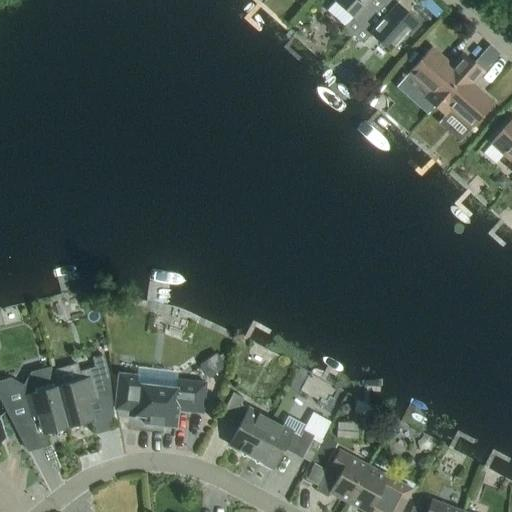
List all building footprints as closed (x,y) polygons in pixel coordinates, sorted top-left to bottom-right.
[(344,28),(354,36),(377,10),(369,2),(370,0),(336,0),(335,2),(353,18),(344,28)] [(377,10),(354,36),(363,44),(371,35),(390,51),(406,33),(409,37),(420,25),(397,4),(385,17),(377,10)] [(434,108),(474,63),(464,54),(452,67),(431,48),(408,75),(429,93),(424,99),(434,108)] [(474,63),(434,108),(445,117),(450,112),(471,130),(494,104),(473,86),(485,73),(474,63)] [(511,172),(511,120),(491,144),(511,163),(507,168),(511,172)] [(503,191),(511,183),(502,175),(495,183),(503,191)] [(208,379),(226,367),(217,354),(199,366),(208,379)] [(102,357),(93,359),(95,369),(98,378),(108,375),(102,357)] [(0,399),(17,432),(31,425),(41,422),(44,434),(68,427),(57,388),(52,367),(50,367),(51,369),(32,374),(24,388),(0,394),(0,399)] [(81,381),(57,388),(68,427),(92,421),(90,413),(104,409),(101,398),(110,396),(108,375),(98,378),(95,369),(79,373),(81,381)] [(177,389),(136,384),(137,375),(117,373),(113,410),(129,412),(129,416),(145,418),(144,425),(176,428),(178,411),(190,412),(202,413),(206,384),(194,383),(178,381),(177,389)] [(251,457),(270,421),(240,405),(244,399),(233,394),(222,416),(240,425),(229,445),(251,457)] [(270,421),(251,457),(273,469),(284,449),(302,459),(314,437),(300,429),(302,424),(285,415),(279,426),(270,421)] [(337,445),(324,438),(314,456),(328,463),(337,445)] [(349,504),(369,466),(339,451),(330,468),(328,472),(326,471),(315,491),(328,498),(330,494),(349,504)] [(369,466),(349,504),(363,511),(401,511),(413,490),(369,466)] [(462,511),(432,501),(427,511),(425,511),(413,507),(411,511),(462,511)]
